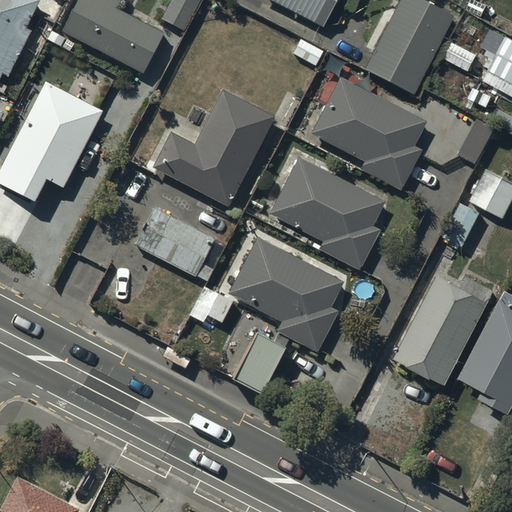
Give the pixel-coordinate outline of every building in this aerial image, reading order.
[(0,0),(0,81),(42,0),(0,0)] [(76,0),(62,28),(145,71),(165,32),(116,7),(119,0),(76,0)] [(198,0),(171,0),(162,17),(184,28),(198,0)] [(334,0),(273,0),(322,25),(334,0)] [(398,0),(364,65),(415,91),(456,13),(430,0),(398,0)] [(322,50),(301,38),(293,52),(314,64),(322,50)] [(490,70),(511,81),(511,40),(506,38),(490,70)] [(446,55),(471,68),(477,56),(452,43),(446,55)] [(357,168),(399,190),(419,150),(411,145),(424,119),(341,76),(311,134),(361,160),(357,168)] [(103,112),(47,81),(0,164),(0,182),(34,202),(47,179),(61,187),(103,112)] [(150,168),(226,208),(273,117),(223,91),(194,146),(169,133),(150,168)] [(316,249),(357,270),(378,231),(369,226),(383,200),(299,157),(269,215),(320,241),(316,249)] [(470,202),(502,218),(511,199),(511,181),(487,169),(470,202)] [(444,238),(463,247),(480,212),(461,203),(444,238)] [(216,239),(154,207),(133,246),(195,278),(197,275),(208,280),(224,250),(213,244),(216,239)] [(275,330),(317,351),(337,311),(328,307),(342,281),(259,237),(229,295),(279,322),(275,330)] [(511,275),(511,250),(506,247),(494,270),(510,278),(511,275)] [(396,360),(446,386),(495,291),(467,276),(460,290),(439,279),(396,360)] [(504,414),(511,399),(511,304),(503,300),(456,389),(504,414)] [(232,377),(259,391),(283,346),(255,331),(232,377)] [(186,368),(191,359),(168,347),(163,356),(186,368)] [(74,511),(78,506),(18,474),(0,508),(0,511),(74,511)]
